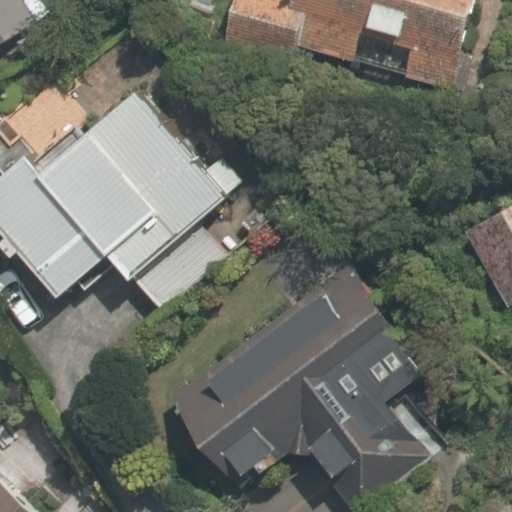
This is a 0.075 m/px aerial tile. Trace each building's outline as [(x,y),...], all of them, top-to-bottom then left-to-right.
[(0,0),(0,69),(33,56),(9,0),(0,0)] [(239,0),(231,33),(459,91),(481,0),(239,0)] [(0,124),(23,151),(0,170),(0,234),(61,306),(118,259),(141,287),(165,316),(231,260),(207,232),(249,197),(225,169),(151,81),(171,64),(124,8),(105,25),(0,112),(0,124)] [(511,204),(469,223),(508,315),(511,313),(511,204)] [(360,266),(174,406),(249,505),(315,456),(354,508),(434,447),(395,395),(435,365),(360,266)] [(35,511),(0,477),(0,511),(35,511)]
